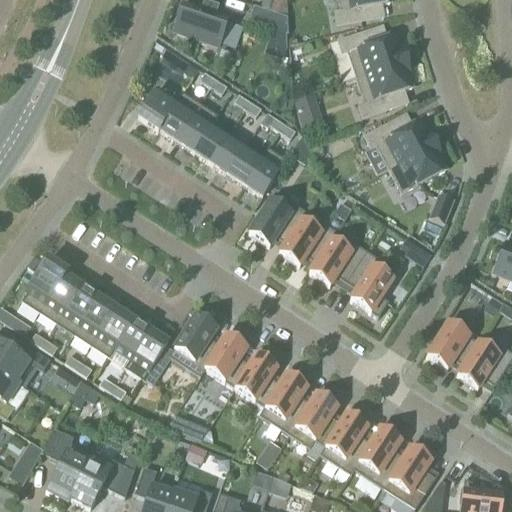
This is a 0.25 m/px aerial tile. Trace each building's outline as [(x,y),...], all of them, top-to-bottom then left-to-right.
[(337,0),(340,16),(334,17),(336,30),(361,26),(359,13),(389,7),(388,0),(337,0)] [(201,13),(183,7),(172,37),(217,52),(227,22),(215,18),(217,14),(203,9),(201,13)] [(100,10),(97,20),(120,29),(124,18),(100,10)] [(286,21),(253,10),(248,25),(281,36),(286,21)] [(347,57),(355,82),(406,66),(401,52),(398,53),(394,41),(365,51),(361,38),(337,46),(341,59),(347,57)] [(406,66),(355,82),(364,108),(358,110),(362,123),(386,115),(382,102),(411,92),(407,80),(410,79),(406,66)] [(198,74),(188,68),(183,74),(194,81),(198,74)] [(215,85),(205,79),(201,85),(211,92),(215,85)] [(225,92),(215,85),(211,92),(221,99),(225,92)] [(155,140),(157,138),(177,106),(157,93),(136,127),(155,140)] [(313,99),(293,106),(297,117),(317,110),(313,99)] [(180,101),(177,106),(157,138),(174,149),(198,112),(180,101)] [(249,108),(239,101),(235,108),(245,114),(249,108)] [(259,114),(249,108),(245,114),(255,121),(259,114)] [(215,123),(198,112),(174,149),(191,160),(212,128),(215,123)] [(283,130),(273,123),(269,130),(279,136),(283,130)] [(375,151),(388,174),(435,149),(428,137),(426,138),(419,127),(392,141),(386,130),(363,142),(370,154),(375,151)] [(212,128),(191,160),(208,172),(229,139),(212,128)] [(294,136),(283,130),(279,136),(289,143),(294,136)] [(229,139),(208,172),(225,182),(246,150),(229,139)] [(435,149),(388,174),(401,198),(445,175),(439,163),(441,162),(435,149)] [(246,150),(225,182),(242,194),(263,161),(246,150)] [(266,157),(263,161),(242,194),(260,205),(284,168),(266,157)] [(305,219),(274,198),(256,225),(254,223),(246,234),(249,236),(248,239),(269,253),(275,243),(285,249),(305,219)] [(452,206),(439,200),(430,224),(443,229),(452,206)] [(340,208),(333,219),(344,226),(350,215),(340,208)] [(335,239),(305,219),(285,249),(279,259),(299,272),(305,263),(315,269),(335,239)] [(365,258),(335,239),(309,279),(329,292),(335,282),(345,289),(365,258)] [(405,245),(400,254),(406,258),(412,249),(405,245)] [(511,254),(504,251),(494,277),(511,284),(511,254)] [(365,258),(345,289),(355,295),(349,305),(377,322),(386,307),(379,303),(395,278),(366,258),(365,258)] [(65,279),(45,266),(21,303),(41,316),(65,279)] [(82,290),(65,279),(41,316),(58,327),(82,290)] [(99,301),(82,290),(58,327),(75,338),(99,301)] [(116,312),(99,301),(75,338),(92,349),(116,312)] [(0,312),(0,327),(3,329),(10,319),(2,314),(0,312)] [(133,323),(116,312),(92,349),(109,360),(114,354),(133,323)] [(215,336),(195,322),(176,351),(169,362),(199,382),(204,374),(219,351),(209,344),(215,336)] [(150,335),(133,323),(114,354),(131,365),(150,335)] [(446,327),(423,361),(448,377),(451,372),(457,376),(477,347),(476,346),(474,348),(470,345),(471,343),(446,327)] [(150,335),(131,365),(127,371),(144,383),(152,371),(161,357),(168,346),(150,335)] [(457,376),(454,381),(478,397),(481,391),(490,397),(511,364),(511,358),(482,339),(477,347),(457,376)] [(45,347),(35,340),(31,347),(41,354),(45,347)] [(246,355),(225,341),(219,351),(204,374),(234,394),(249,370),(239,364),(246,355)] [(168,346),(161,357),(169,362),(176,351),(168,346)] [(55,353),(45,347),(41,354),(51,360),(55,353)] [(0,352),(0,378),(22,392),(34,374),(0,352)] [(276,374),(255,361),(249,370),(234,394),(264,414),(279,390),(270,384),(276,374)] [(79,369),(69,363),(65,369),(75,376),(79,369)] [(89,376),(79,369),(75,376),(85,382),(89,376)] [(152,371),(144,383),(154,389),(161,378),(152,371)] [(15,388),(0,378),(0,421),(8,426),(15,416),(2,407),(15,388)] [(306,394),(286,380),(279,390),(264,414),(259,421),(289,441),(310,410),(300,403),(306,394)] [(113,391),(103,385),(99,392),(109,398),(113,391)] [(80,387),(68,408),(79,414),(84,405),(93,410),(99,399),(80,387)] [(124,398),(113,391),(109,398),(119,405),(124,398)] [(335,413),(316,400),(310,410),(289,441),(309,454),(314,445),(325,452),(339,430),(328,423),(335,413)] [(120,417),(136,428),(142,420),(126,409),(120,417)] [(131,440),(137,429),(108,412),(90,444),(110,456),(123,436),(131,440)] [(174,420),(167,432),(200,446),(207,435),(207,434),(174,420)] [(366,433),(346,420),(339,430),(325,452),(319,461),(350,480),(353,475),(370,449),(360,443),(366,433)] [(400,448),(379,434),(370,449),(353,475),(383,495),(403,463),(394,457),(400,448)] [(207,435),(200,446),(211,450),(209,437),(207,435)] [(72,443),(61,437),(48,462),(60,468),(46,496),(67,507),(68,503),(90,461),(69,450),(72,443)] [(30,447),(7,482),(21,491),(42,455),(30,447)] [(191,449),(185,464),(197,469),(203,454),(191,449)] [(410,454),(403,463),(383,495),(409,511),(415,511),(434,483),(424,477),(430,467),(410,454)] [(131,477),(91,458),(90,461),(68,503),(85,511),(90,511),(101,491),(123,502),(131,477)] [(259,461),(255,467),(266,474),(270,468),(259,461)] [(155,477),(143,473),(134,500),(146,504),(143,511),(168,511),(172,500),(150,492),(155,477)] [(281,476),(276,483),(286,487),(290,481),(281,476)] [(482,488),(465,477),(460,511),(499,511),(501,502),(480,499),(482,488)] [(444,480),(439,487),(440,488),(451,495),(455,487),(444,480)] [(440,489),(425,511),(440,511),(443,490),(440,489)] [(196,504),(174,496),(172,500),(168,511),(206,511),(211,499),(199,495),(196,504)] [(218,499),(213,511),(237,511),(239,506),(227,502),(218,499)]
